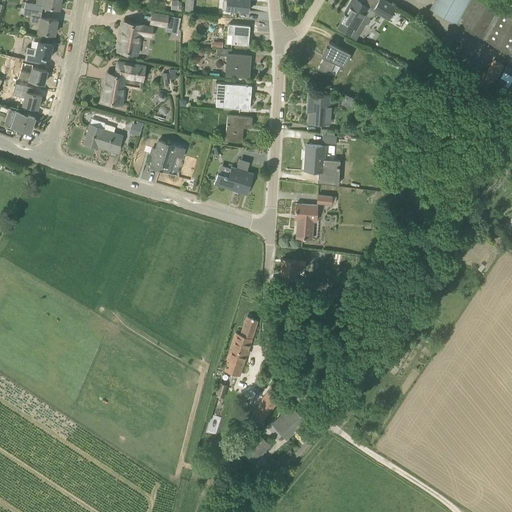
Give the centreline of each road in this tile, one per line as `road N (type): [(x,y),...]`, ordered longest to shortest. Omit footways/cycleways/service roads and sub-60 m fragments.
road 1 (track): [(258,511),(331,427),(457,511)]
road 2 (residential): [(268,232),(44,161)]
road 3 (residential): [(331,427),(302,407),(278,369),(266,314),(268,232)]
road 4 (residential): [(268,232),(275,41)]
road 5 (residential): [(44,161),(83,0)]
